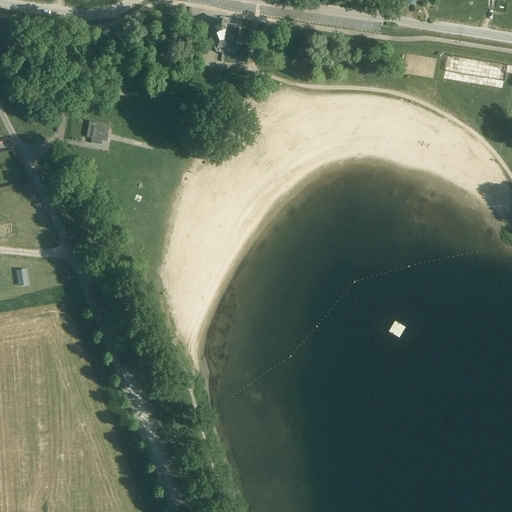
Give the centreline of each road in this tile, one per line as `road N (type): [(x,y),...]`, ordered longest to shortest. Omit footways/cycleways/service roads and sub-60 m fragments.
road 1 (unclassified): [(0,112),(175,511)]
road 2 (unclassified): [(511,42),(211,0)]
road 3 (unclassified): [(150,0),(104,20),(0,6)]
